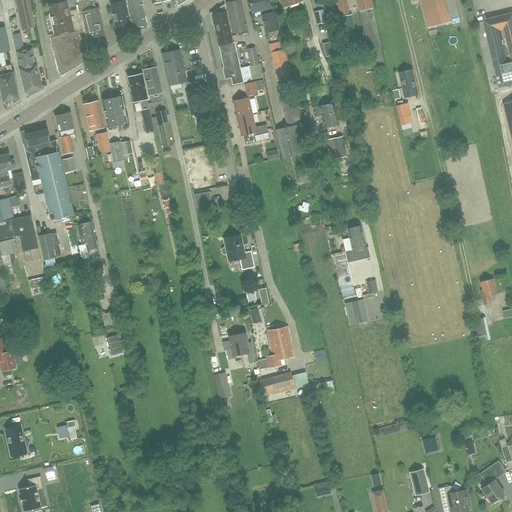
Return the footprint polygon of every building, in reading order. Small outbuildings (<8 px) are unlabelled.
[(14,0),(17,11),(21,30),(35,27),(28,0),(14,0)] [(75,0),(57,0),(58,4),(49,6),(56,34),(73,30),(68,7),(77,6),(75,0)] [(78,4),(80,12),(83,11),(89,39),(104,35),(98,8),(96,9),(94,1),(93,1),(92,0),(79,0),(80,4),(78,4)] [(130,28),(124,0),(118,0),(119,2),(112,4),(117,31),(130,28)] [(141,0),(126,0),(127,1),(128,1),(133,28),(147,25),(141,0)] [(238,0),(233,1),(240,34),(247,33),(240,0),(238,0)] [(261,9),(262,14),(261,14),(265,32),(279,29),(275,11),(274,11),(272,6),(270,7),(268,0),(248,0),(251,11),(261,9)] [(345,0),(337,0),(340,16),(349,14),(345,0)] [(371,0),(356,0),(359,11),(368,50),(369,50),(373,65),(383,62),(379,47),(381,47),(372,8),(373,8),(371,0)] [(240,34),(233,1),(226,3),(232,33),(239,32),(240,34)] [(243,82),(234,42),(232,42),(225,7),(216,13),(211,14),(214,23),(212,24),(213,30),(215,29),(223,67),(231,66),(233,76),(230,77),(231,85),(243,82)] [(313,12),(314,15),(317,25),(326,23),(323,10),(313,12)] [(511,13),(502,16),(501,13),(495,15),(495,17),(484,20),(500,87),(511,84),(511,13)] [(357,43),(351,15),(338,17),(343,45),(357,43)] [(307,25),(300,27),(303,39),(311,37),(307,25)] [(0,83),(4,102),(19,99),(14,77),(15,77),(14,70),(12,70),(11,65),(6,66),(3,53),(10,51),(5,28),(0,28),(0,83)] [(279,50),(270,52),(272,61),(286,127),(275,130),(282,158),(291,155),(297,153),(299,161),(307,159),(305,152),(299,124),(288,69),(289,69),(286,57),(284,45),(278,46),(279,50)] [(255,47),(246,49),(250,66),(259,65),(255,47)] [(42,88),(32,48),(17,52),(26,92),(42,88)] [(179,49),(161,53),(169,85),(186,81),(179,49)] [(143,70),(149,95),(150,95),(152,103),(162,100),(161,92),(156,67),(143,70)] [(399,73),(404,97),(418,93),(412,70),(399,73)] [(146,98),(141,74),(138,75),(138,74),(136,73),(129,74),(128,76),(128,77),(133,101),(139,100),(146,98)] [(257,93),(254,81),(244,84),(247,95),(257,93)] [(201,118),(200,113),(195,90),(185,92),(191,120),(201,118)] [(385,106),(392,105),(389,92),(381,93),(385,106)] [(111,98),(117,128),(118,131),(123,130),(122,124),(127,123),(121,96),(111,98)] [(254,127),(247,97),(233,101),(241,135),(252,133),(254,142),(269,139),(266,125),(254,127)] [(108,130),(117,128),(111,98),(101,100),(107,127),(108,130)] [(97,101),(90,103),(83,104),(89,131),(96,129),(102,128),(97,101)] [(511,102),(503,105),(511,143),(511,102)] [(314,117),(321,115),(324,128),(338,124),(333,103),(312,108),(314,117)] [(396,106),(399,118),(410,114),(407,103),(396,106)] [(421,108),(416,109),(420,124),(424,123),(421,108)] [(149,109),(141,110),(146,133),(154,131),(153,124),(151,118),(149,109)] [(156,117),(151,118),(153,124),(157,123),(158,124),(168,122),(165,110),(155,112),(156,117)] [(69,112),(55,115),(59,131),(60,131),(61,137),(60,137),(64,153),(74,151),(70,135),(75,134),(69,112)] [(163,124),(158,126),(162,146),(167,145),(163,124)] [(37,130),(21,134),(22,138),(31,179),(40,177),(42,184),(44,193),(46,201),(51,220),(73,214),(56,140),(50,141),(47,128),(46,125),(36,127),(37,130)] [(107,131),(96,133),(100,153),(111,151),(107,131)] [(333,139),(337,159),(347,157),(342,137),(333,139)] [(117,141),(109,143),(111,150),(113,160),(123,158),(123,155),(120,143),(120,141),(117,141)] [(130,141),(120,143),(123,155),(133,153),(130,141)] [(9,160),(8,154),(0,155),(0,173),(3,186),(9,185),(8,178),(9,178),(7,170),(11,169),(12,168),(15,167),(13,159),(9,160)] [(73,157),(62,160),(65,173),(76,170),(73,157)] [(158,185),(165,183),(162,171),(155,173),(158,185)] [(23,172),(12,175),(14,186),(15,191),(27,188),(26,185),(23,172)] [(212,205),(209,192),(194,195),(197,208),(212,205)] [(0,238),(18,235),(22,251),(39,247),(31,214),(14,218),(9,198),(0,199),(0,238)] [(81,224),(81,225),(77,226),(79,234),(83,234),(87,250),(96,248),(91,222),(81,224)] [(344,252),(332,254),(338,274),(344,299),(356,297),(351,277),(350,271),(347,263),(370,258),(368,248),(366,248),(361,226),(347,229),(349,238),(342,240),(344,252)] [(75,254),(81,254),(78,230),(72,230),(75,254)] [(50,233),(38,236),(43,260),(44,260),(54,258),(56,258),(51,234),(50,233)] [(224,255),(227,254),(228,261),(240,258),(242,269),(253,267),(250,251),(244,252),(240,235),(235,236),(234,235),(230,236),(229,237),(223,238),(225,248),(222,248),(221,250),(222,254),(224,255)] [(13,239),(0,241),(0,248),(2,256),(1,256),(1,258),(2,258),(6,275),(14,273),(9,254),(16,253),(13,239)] [(0,304),(11,302),(2,263),(0,263),(0,261),(0,304)] [(101,274),(104,274),(102,263),(90,266),(92,276),(96,295),(106,293),(103,284),(104,284),(101,274)] [(497,294),(493,279),(480,282),(483,293),(481,293),(484,305),(492,303),(491,300),(495,299),(494,294),(497,294)] [(248,302),(253,301),(256,300),(253,288),(245,290),(248,302)] [(337,310),(345,308),(343,300),(335,302),(337,310)] [(351,324),(361,322),(357,301),(346,303),(351,324)] [(101,315),(104,326),(114,324),(112,312),(101,315)] [(485,317),(474,320),(473,320),(478,342),(490,339),(485,317)] [(267,357),(267,359),(257,361),(259,369),(269,367),(269,368),(281,365),(279,359),(284,358),(291,357),(294,356),(288,327),(278,329),(267,331),(272,355),(267,357)] [(247,344),(245,333),(237,335),(238,342),(240,342),(243,354),(247,353),(249,363),(255,361),(251,343),(247,344)] [(118,334),(106,337),(111,355),(123,352),(118,334)] [(238,342),(237,335),(229,336),(230,341),(223,342),(224,347),(226,347),(228,359),(236,358),(236,355),(243,354),(240,342),(238,342)] [(2,339),(0,339),(0,362),(2,370),(15,367),(11,352),(5,353),(2,339)] [(259,384),(257,373),(237,377),(239,388),(259,384)] [(291,373),(259,382),(262,397),(295,388),(291,373)] [(229,387),(217,390),(220,399),(231,396),(229,387)] [(5,428),(5,429),(6,436),(11,457),(27,454),(20,425),(8,427),(6,428),(5,428)] [(69,437),(66,425),(56,427),(59,439),(69,437)] [(74,427),(68,428),(71,441),(77,439),(74,427)] [(435,437),(422,440),(425,453),(438,450),(435,437)] [(471,440),(463,442),(465,449),(467,455),(474,453),(471,440)] [(511,459),(507,445),(501,447),(506,462),(511,460),(511,459)] [(498,461),(492,465),(479,474),(487,485),(481,489),(486,497),(484,498),(490,507),(498,501),(496,498),(503,494),(494,480),(492,480),(491,479),(498,474),(499,474),(504,470),(498,461)] [(409,472),(415,496),(430,492),(423,469),(409,472)] [(28,487),(18,489),(19,490),(19,489),(20,497),(21,504),(22,504),(24,511),(23,511),(24,511),(41,508),(41,507),(37,490),(43,488),(40,477),(27,480),(28,487)] [(459,491),(450,486),(438,488),(442,504),(449,502),(451,511),(468,511),(468,506),(469,505),(466,490),(459,491)] [(387,511),(382,490),(372,492),(376,511),(387,511)]
